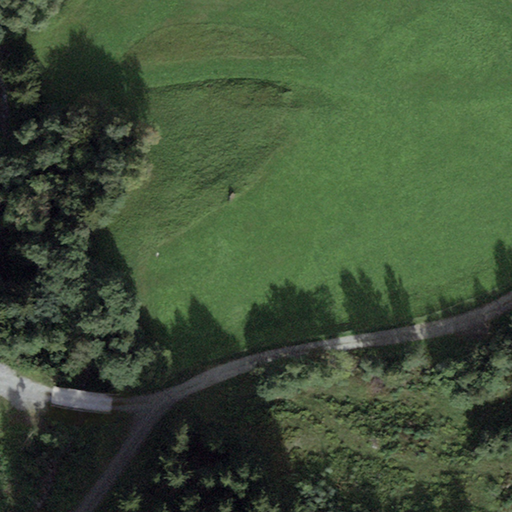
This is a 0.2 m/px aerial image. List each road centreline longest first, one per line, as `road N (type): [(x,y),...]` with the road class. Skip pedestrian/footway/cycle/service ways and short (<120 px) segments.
road 1 (track): [(162,407),(231,365),(452,326),(511,298)]
road 2 (track): [(162,407),(115,411),(0,380)]
road 3 (track): [(76,511),(162,407)]
